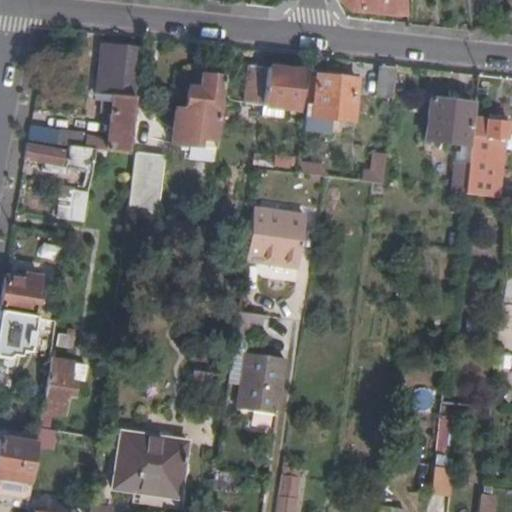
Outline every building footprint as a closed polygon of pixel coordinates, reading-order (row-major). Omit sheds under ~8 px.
[(390,1),(394,0),(338,0),(349,10),(393,12),(390,1)] [(128,153),(141,49),(101,44),(94,101),(102,102),(101,113),(110,114),(107,139),(86,137),(86,134),(60,131),(29,127),(26,140),(60,145),(69,146),(93,149),(128,153)] [(396,67),(381,65),(377,98),(392,99),(396,67)] [(299,111),(303,72),(248,66),(244,104),(299,111)] [(312,113),(318,75),(309,74),(305,111),(312,113)] [(305,111),(303,127),(329,130),(331,119),(352,122),(357,80),(318,75),(312,113),(305,111)] [(186,111),(220,115),(224,79),(201,76),(200,89),(187,88),(186,111)] [(468,146),(473,104),(431,100),(425,141),(468,146)] [(467,193),(467,196),(498,200),(504,141),(507,141),(509,123),(475,120),(471,157),(467,193)] [(79,176),(89,178),(93,149),(69,146),(67,151),(26,144),(24,159),(44,162),(42,172),(60,174),(61,167),(79,170),(79,176)] [(134,154),(127,214),(158,218),(166,155),(135,151),(134,154)] [(278,157),(278,154),(264,152),(263,166),(290,169),(291,165),(294,165),(294,159),(278,157)] [(371,154),(370,169),(377,170),(377,175),(386,176),(387,156),(371,154)] [(453,192),(467,193),(471,157),(458,156),(453,192)] [(301,177),(323,176),(322,163),(301,164),(301,177)] [(370,169),(368,184),(375,185),(384,187),(386,176),(377,175),(377,170),(370,169)] [(72,192),(59,190),(56,206),(58,206),(55,218),(67,220),(72,192)] [(82,222),(87,193),(72,192),(67,220),(82,222)] [(254,211),(251,234),(247,263),(298,270),(305,218),(254,211)] [(0,297),(0,310),(41,319),(42,312),(33,310),(39,278),(23,274),(22,280),(3,276),(0,297)] [(0,310),(0,356),(9,359),(10,354),(17,355),(19,350),(27,351),(32,331),(33,326),(39,326),(41,319),(0,310)] [(426,310),(426,326),(441,327),(442,310),(426,310)] [(42,312),(41,319),(56,322),(57,315),(42,312)] [(237,332),(235,342),(253,344),(255,334),(266,335),(268,319),(239,315),(237,332)] [(32,331),(54,335),(56,322),(41,319),(39,326),(33,326),(32,331)] [(68,332),(60,330),(57,347),(73,349),(76,333),(68,332)] [(284,361),(247,356),(240,412),(277,417),(284,361)] [(43,404),(42,410),(52,411),(63,413),(67,396),(73,397),(75,385),(69,384),(72,365),(50,361),(43,404)] [(75,383),(83,384),(86,367),(72,365),(69,384),(75,385),(75,383)] [(210,394),(212,376),(194,373),(191,391),(210,394)] [(493,391),(505,402),(511,396),(500,385),(493,391)] [(39,428),(50,430),(52,411),(42,410),(39,428)] [(38,429),(36,450),(54,451),(55,431),(38,429)] [(112,488),(168,498),(169,491),(179,493),(187,443),(121,432),(112,488)] [(0,477),(31,482),(37,444),(0,439),(0,477)] [(449,498),(452,470),(433,468),(430,496),(449,498)] [(283,471),(282,477),(300,480),(301,473),(283,471)] [(214,472),(211,490),(237,493),(240,476),(214,472)] [(276,511),(298,511),(300,501),(299,501),(303,480),(300,480),(282,477),(276,511)] [(169,491),(168,498),(178,500),(179,493),(169,491)] [(480,511),(493,511),(495,497),(482,495),(480,511)]
